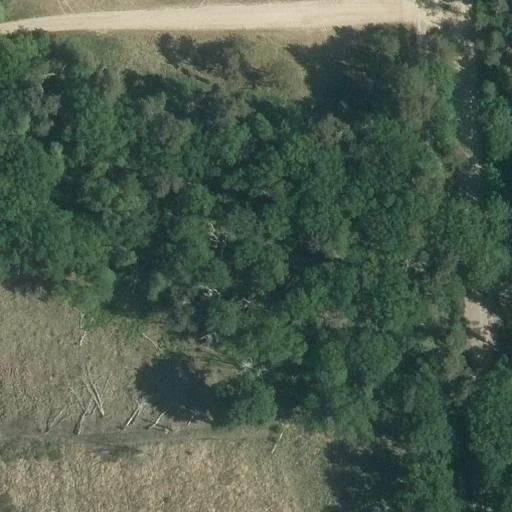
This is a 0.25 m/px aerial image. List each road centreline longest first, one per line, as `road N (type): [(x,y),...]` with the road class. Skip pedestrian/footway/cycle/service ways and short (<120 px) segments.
road 1 (track): [(486,511),(459,0)]
road 2 (track): [(0,34),(420,19)]
